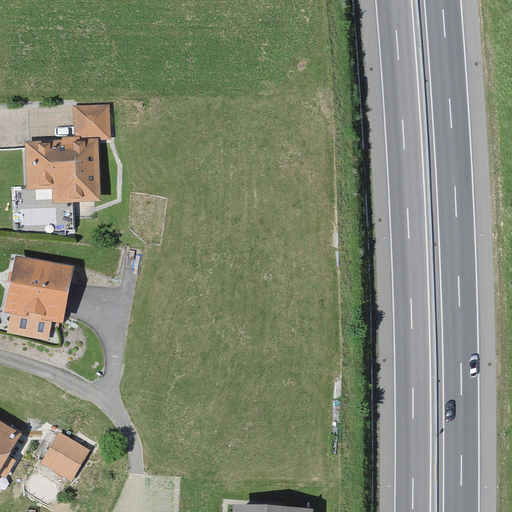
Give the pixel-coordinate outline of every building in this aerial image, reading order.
[(108,138),(106,109),(76,110),(78,139),(108,138)] [(95,198),(93,146),(31,149),(32,186),(57,185),(58,200),(95,198)] [(19,263),(17,275),(11,274),(10,282),(15,283),(10,310),(59,320),(69,273),(19,263)] [(52,318),(13,310),(9,328),(49,336),(52,318)] [(0,464),(16,438),(0,428),(0,464)] [(70,478),(86,452),(62,438),(47,464),(70,478)]
